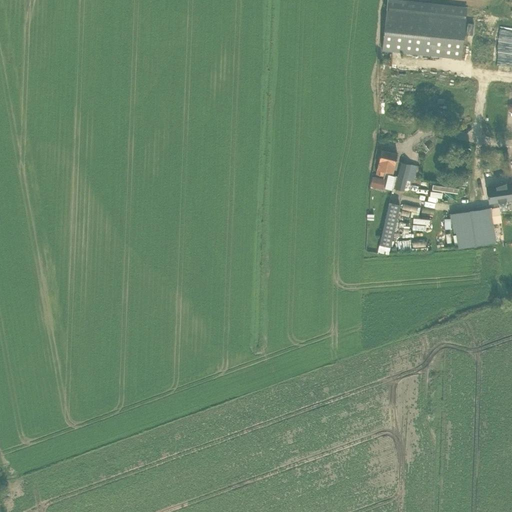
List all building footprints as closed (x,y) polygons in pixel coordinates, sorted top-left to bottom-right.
[(403,0),(387,0),(382,49),(462,58),(466,17),(467,7),(437,4),(403,0)] [(424,87),(448,91),(450,76),(426,72),(424,87)] [(376,173),(383,175),(384,170),(393,172),(397,154),(381,150),(376,173)] [(400,162),(394,188),(403,190),(410,164),(400,162)] [(383,187),(385,178),(372,175),(370,184),(383,187)] [(511,182),(511,181),(487,185),(489,201),(508,198),(508,203),(509,207),(511,206),(511,182)] [(431,183),(430,188),(456,193),(457,187),(431,183)] [(379,244),(390,246),(400,204),(388,201),(379,244)] [(499,206),(450,212),(454,247),(503,241),(501,225),(493,226),(493,223),(501,222),(499,206)]
